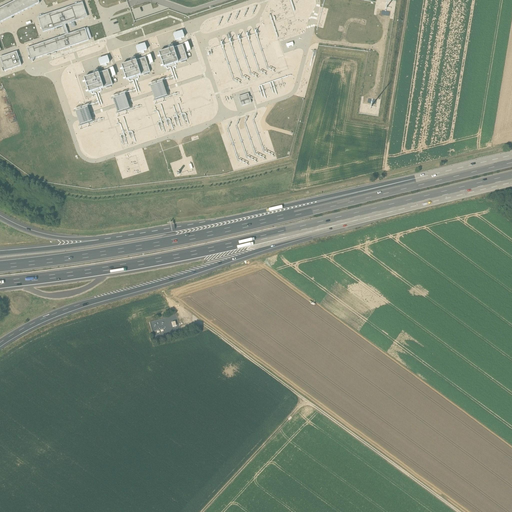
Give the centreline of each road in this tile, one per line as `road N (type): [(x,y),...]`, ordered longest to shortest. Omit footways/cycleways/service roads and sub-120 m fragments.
road 1 (motorway): [(431,179),(208,234),(0,266)]
road 2 (motorway): [(431,179),(99,241)]
road 3 (motorway): [(0,342),(58,311),(200,271),(308,226)]
road 4 (track): [(457,511),(198,321)]
road 5 (motorway): [(0,282),(308,226)]
road 6 (motorway): [(308,226),(511,176)]
road 7 (track): [(304,399),(202,511)]
road 8 (track): [(408,0),(384,127)]
